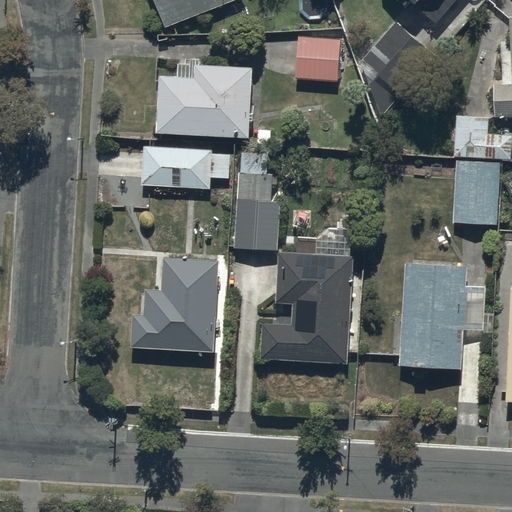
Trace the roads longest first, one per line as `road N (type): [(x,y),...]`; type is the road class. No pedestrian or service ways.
road 1 (residential): [(29,449),(511,477)]
road 2 (residential): [(29,449),(55,37),(47,0)]
